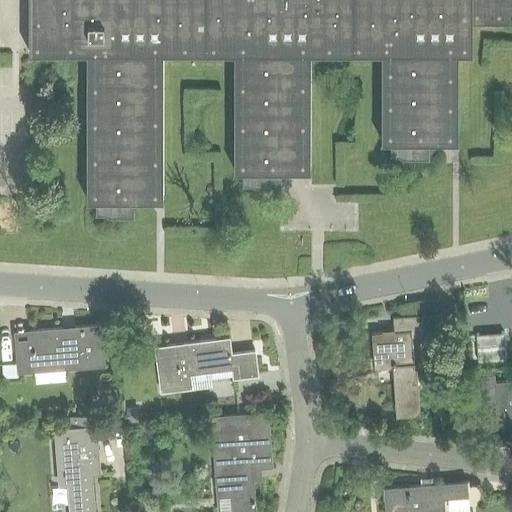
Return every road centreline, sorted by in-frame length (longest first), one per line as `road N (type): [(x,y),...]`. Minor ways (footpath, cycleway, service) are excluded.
road 1 (unclassified): [(289,303),(0,286)]
road 2 (unclassified): [(289,303),(511,257)]
road 3 (residential): [(511,464),(308,442)]
road 4 (residential): [(308,442),(289,303)]
